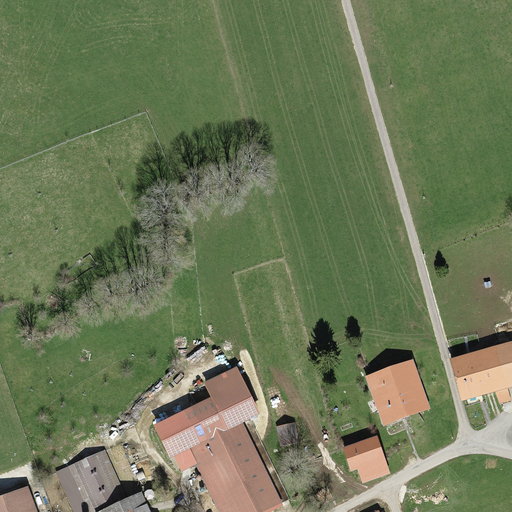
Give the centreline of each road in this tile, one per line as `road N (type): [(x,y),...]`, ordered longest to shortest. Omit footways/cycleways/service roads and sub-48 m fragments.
road 1 (track): [(468,448),(346,0)]
road 2 (residential): [(336,511),(486,439)]
